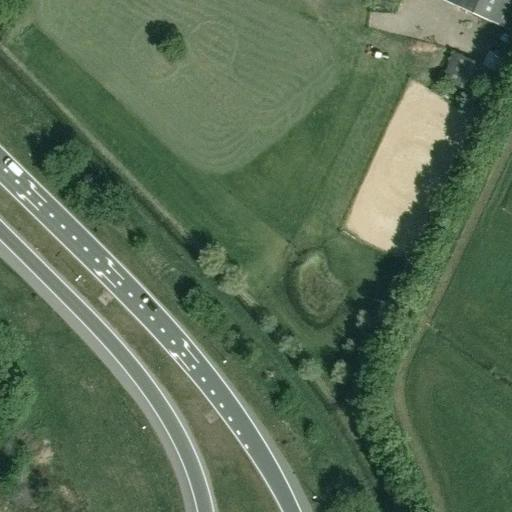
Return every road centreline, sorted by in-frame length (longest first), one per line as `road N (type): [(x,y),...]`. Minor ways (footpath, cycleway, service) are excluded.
road 1 (motorway): [(289,511),(188,350),(0,156)]
road 2 (motorway): [(0,228),(77,304),(163,411),(194,470),(204,511)]
